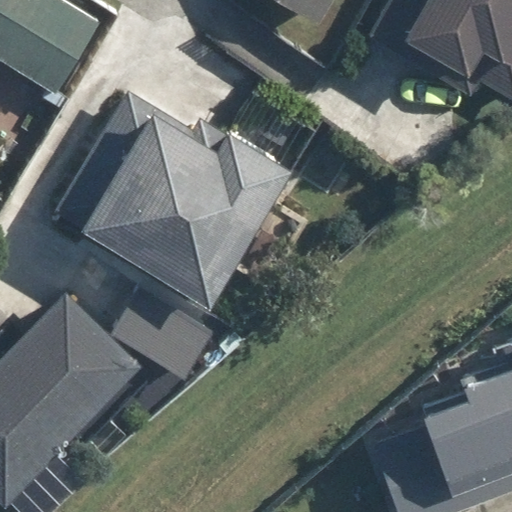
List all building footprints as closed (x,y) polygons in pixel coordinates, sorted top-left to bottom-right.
[(99,17),(72,0),(0,0),(0,55),(51,89),(99,17)] [(291,0),(320,18),(331,0),(291,0)] [(511,0),(386,0),(369,31),(466,87),(489,47),(511,60),(511,57),(511,0)] [(202,117),(194,130),(124,88),(55,203),(209,295),(259,210),(290,160),(233,126),(229,133),(202,117)] [(212,330),(138,279),(105,327),(180,378),(212,330)] [(145,370),(64,286),(0,346),(0,486),(11,498),(145,370)] [(511,334),(511,335),(511,336),(511,353),(417,389),(428,419),(372,440),(399,511),(447,511),(477,501),(468,479),(511,463),(511,334)]
